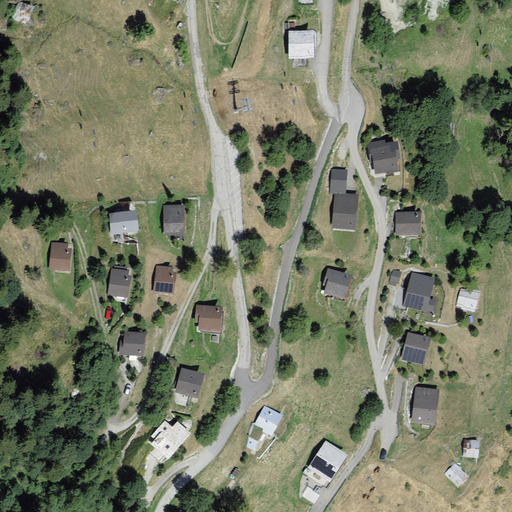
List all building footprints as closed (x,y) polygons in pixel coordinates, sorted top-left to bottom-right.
[(38,5),(23,0),(20,0),(14,19),(31,25),(38,5)] [(288,31),(288,55),(313,54),(313,31),(288,31)] [(383,141),(370,143),(375,172),(398,168),(396,158),(399,158),(397,143),(383,145),(383,141)] [(357,196),(337,194),(334,226),(354,228),(357,196)] [(187,205),(165,205),(166,235),(187,235),(187,205)] [(140,210),(110,214),(113,235),(143,231),(140,210)] [(419,213),(397,214),(397,234),(420,233),(419,213)] [(74,244),(53,242),(51,268),(72,270),(74,244)] [(133,269),(113,266),(110,294),(130,296),(133,269)] [(178,267),(157,266),(155,292),(177,293),(178,267)] [(350,275),(328,269),(324,284),(328,285),(326,292),(345,297),(350,275)] [(403,273),(393,271),(390,285),(399,287),(403,273)] [(433,278),(413,273),(405,304),(432,311),(434,300),(428,299),(433,278)] [(479,291),(468,289),(468,291),(461,290),(458,305),(464,306),(463,309),(474,311),(479,291)] [(226,306),(199,305),(198,330),(225,331),(226,306)] [(148,332),(123,332),(123,356),(148,356),(148,332)] [(429,338),(409,333),(403,359),(423,363),(429,338)] [(209,373),(184,368),(179,392),(204,397),(209,373)] [(438,390),(417,388),(413,420),(434,423),(438,390)] [(286,414),(267,406),(258,425),(277,434),(286,414)] [(188,438),(167,421),(152,440),(172,457),(188,438)] [(478,441),(466,440),(465,455),(477,457),(478,441)] [(345,455),(326,443),(310,467),(329,480),(345,455)] [(467,477),(455,465),(446,475),(458,486),(467,477)]
